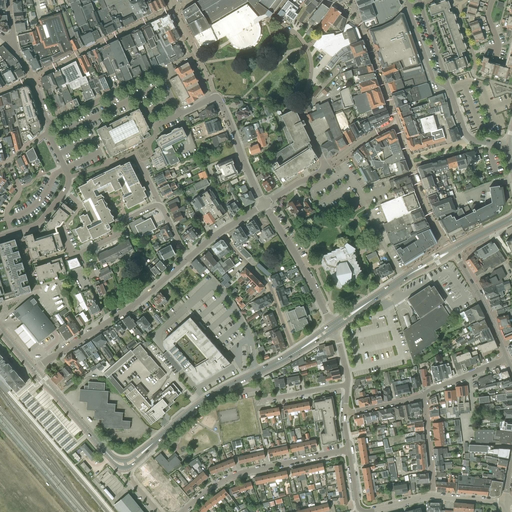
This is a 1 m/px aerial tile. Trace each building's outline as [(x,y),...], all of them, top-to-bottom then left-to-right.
[(81,38),(85,46),(94,41),(81,5),(81,4),(79,0),(69,0),(70,3),(71,6),(71,8),(81,38)] [(90,0),(79,0),(81,4),(81,5),(94,41),(101,38),(95,26),(90,14),(95,12),(90,0)] [(107,9),(103,0),(98,0),(92,2),(94,6),(100,4),(102,9),(97,11),(103,25),(108,35),(116,31),(116,30),(107,9)] [(103,0),(107,9),(115,6),(124,26),(136,20),(126,0),(103,0)] [(126,0),(136,20),(144,17),(142,12),(141,10),(142,9),(137,0),(126,0)] [(144,17),(153,12),(146,0),(137,0),(142,9),(141,10),(142,12),(144,17)] [(146,0),(153,12),(153,13),(166,6),(162,0),(146,0)] [(199,0),(195,3),(205,19),(209,24),(248,1),(258,14),(262,17),(265,14),(267,10),(268,10),(264,7),(263,7),(264,6),(258,3),(260,0),(199,0)] [(260,0),(258,3),(264,6),(263,7),(264,7),(268,10),(267,10),(268,10),(275,0),(260,0)] [(271,12),(272,13),(282,0),(275,0),(268,10),(267,11),(268,13),(271,12)] [(278,12),(277,14),(282,18),(282,17),(284,19),(291,24),(298,14),(297,13),(304,3),(306,0),(287,0),(288,0),(287,1),(288,1),(287,3),(286,3),(285,3),(281,10),(281,9),(278,12)] [(311,2),(312,3),(305,10),(298,21),(301,23),(308,13),(310,14),(317,6),(317,7),(321,2),(319,0),(307,0),(304,4),(307,6),(311,2)] [(368,5),(359,8),(358,8),(359,10),(365,27),(367,28),(368,28),(382,24),(386,22),(392,18),(398,10),(401,6),(401,5),(400,4),(398,0),(378,0),(373,2),(374,3),(368,5)] [(450,8),(447,0),(446,0),(428,7),(431,15),(450,8)] [(310,22),(308,24),(312,26),(306,34),(311,37),(315,31),(313,30),(316,27),(330,8),(322,2),(308,21),(310,22)] [(205,19),(195,3),(194,3),(187,8),(182,12),(201,49),(205,47),(217,41),(226,36),(228,40),(232,39),(235,42),(240,45),(245,45),(250,43),(254,39),(256,37),(257,34),(257,29),(255,23),(254,21),(258,17),(256,15),(247,4),(212,25),(209,25),(209,24),(205,19)] [(63,13),(61,14),(70,41),(74,51),(78,49),(81,48),(79,44),(79,43),(76,36),(75,37),(67,9),(65,5),(61,6),(63,13)] [(115,6),(107,9),(116,30),(124,26),(115,6)] [(340,15),(341,13),(332,7),(331,9),(318,27),(325,32),(331,24),(332,25),(340,15)] [(81,38),(71,8),(67,9),(75,37),(76,36),(79,43),(79,44),(81,48),(85,46),(81,38)] [(467,11),(466,14),(469,15),(468,19),(474,19),(476,13),(477,13),(477,12),(468,9),(467,11)] [(448,12),(447,10),(443,12),(460,58),(452,61),(450,57),(447,58),(449,62),(445,64),(448,72),(468,65),(465,58),(464,54),(463,52),(466,51),(453,12),(452,12),(451,11),(448,12)] [(0,12),(0,29),(5,32),(9,30),(8,22),(7,22),(7,16),(4,16),(4,12),(0,12)] [(23,12),(14,13),(15,21),(19,20),(20,22),(24,21),(23,12)] [(95,12),(90,14),(95,26),(101,38),(107,35),(101,23),(100,24),(95,12)] [(41,43),(46,58),(49,64),(71,52),(74,51),(70,41),(61,14),(61,13),(39,20),(40,25),(36,26),(41,43)] [(381,27),(369,31),(371,35),(371,36),(372,36),(372,38),(372,39),(372,38),(378,57),(380,61),(382,67),(383,68),(383,69),(392,65),(391,64),(401,61),(404,68),(406,67),(407,67),(407,68),(418,65),(418,64),(421,64),(418,57),(419,57),(418,54),(417,54),(410,34),(411,34),(410,31),(409,31),(403,14),(403,13),(400,13),(392,21),(381,27)] [(156,35),(159,41),(169,60),(177,56),(172,46),(172,47),(171,45),(178,41),(177,40),(180,38),(181,37),(177,29),(175,29),(174,28),(176,27),(170,16),(167,15),(151,23),(155,30),(154,30),(156,35)] [(346,19),(340,15),(332,25),(340,31),(341,31),(344,24),(346,19)] [(474,19),(468,19),(470,23),(469,24),(470,27),(471,29),(480,25),(479,24),(478,24),(477,21),(475,22),(474,19)] [(160,54),(155,56),(159,65),(163,63),(164,66),(171,63),(170,60),(169,60),(159,41),(156,35),(150,23),(146,25),(160,54)] [(320,51),(321,49),(323,50),(332,57),(337,53),(341,49),(349,45),(361,41),(359,35),(357,28),(348,24),(346,25),(343,33),(334,36),(334,34),(320,36),(313,46),(315,48),(320,51)] [(155,56),(160,54),(146,25),(141,27),(151,48),(151,49),(155,56)] [(480,25),(471,29),(471,30),(472,34),(481,31),(479,27),(481,27),(480,25)] [(32,32),(29,33),(33,46),(39,44),(35,28),(31,29),(32,32)] [(143,45),(146,51),(148,50),(150,55),(148,56),(153,68),(158,65),(153,54),(151,49),(150,49),(141,29),(136,31),(142,45),(143,45)] [(141,53),(146,51),(143,45),(142,45),(136,31),(131,33),(140,53),(141,53)] [(25,41),(25,44),(31,42),(29,33),(17,36),(19,42),(25,41)] [(130,34),(125,36),(138,65),(142,74),(151,69),(149,64),(145,55),(141,57),(140,55),(139,55),(139,54),(130,34)] [(483,35),(474,38),(474,40),(476,44),(484,41),(483,37),(484,36),(483,35)] [(125,36),(120,38),(133,67),(138,65),(125,36)] [(130,68),(118,40),(109,44),(125,81),(132,78),(128,69),(130,68)] [(340,58),(341,62),(367,52),(362,41),(350,45),(345,48),(342,49),(336,54),(333,58),(327,65),(331,69),(339,59),(340,58)] [(46,58),(41,43),(39,44),(40,44),(33,46),(36,55),(38,58),(42,67),(49,64),(46,58)] [(179,43),(172,46),(177,56),(169,60),(170,60),(171,63),(184,57),(184,55),(179,43)] [(109,60),(119,84),(125,82),(109,44),(102,47),(105,54),(107,54),(108,57),(108,58),(109,60)] [(35,71),(42,68),(36,56),(33,58),(33,57),(33,56),(31,52),(32,51),(30,45),(20,48),(21,51),(31,67),(33,70),(35,71)] [(25,73),(24,70),(18,60),(3,46),(0,47),(0,54),(2,56),(7,63),(11,68),(18,80),(25,76),(25,73)] [(104,63),(109,60),(108,58),(108,57),(107,54),(105,54),(102,47),(98,49),(104,63)] [(103,74),(110,90),(105,78),(109,76),(97,49),(92,51),(97,61),(103,74)] [(95,61),(97,61),(92,51),(87,53),(92,63),(96,73),(100,72),(97,64),(96,64),(95,61)] [(338,73),(339,74),(349,71),(356,69),(355,68),(358,68),(371,64),(367,52),(341,62),(342,62),(344,61),(346,67),(342,69),(338,73)] [(96,87),(95,88),(96,92),(103,89),(98,77),(97,75),(96,75),(92,68),(93,67),(87,54),(82,56),(96,87)] [(0,59),(13,82),(18,80),(11,68),(9,69),(6,64),(6,63),(4,61),(1,56),(0,56),(0,59)] [(92,89),(95,88),(96,87),(82,56),(78,58),(88,81),(89,81),(92,89)] [(481,72),(492,76),(495,65),(487,63),(489,58),(483,57),(482,60),(480,59),(480,61),(481,62),(480,65),(482,66),(481,72)] [(0,71),(2,74),(8,85),(13,82),(0,59),(0,71)] [(71,64),(59,69),(70,93),(73,92),(72,89),(80,85),(83,92),(82,93),(85,101),(95,97),(86,76),(83,77),(76,61),(70,64),(71,64)] [(169,80),(169,81),(183,107),(192,102),(204,95),(197,82),(198,82),(193,72),(188,62),(174,69),(178,76),(169,80)] [(383,70),(381,70),(383,76),(384,76),(399,70),(404,68),(404,67),(402,68),(399,62),(394,64),(392,65),(383,69),(383,70)] [(134,69),(131,70),(132,70),(135,77),(142,74),(138,65),(133,67),(134,69)] [(342,80),(354,76),(360,74),(373,72),(371,65),(356,69),(349,71),(339,74),(340,77),(341,77),(342,80)] [(399,70),(384,76),(387,83),(401,79),(402,79),(424,72),(419,73),(417,69),(419,68),(418,65),(407,68),(407,67),(404,68),(399,70)] [(492,76),(501,78),(504,67),(495,65),(492,76)] [(504,67),(501,78),(507,80),(508,73),(511,74),(511,69),(511,68),(506,67),(506,68),(504,67)] [(59,69),(53,73),(58,85),(57,85),(59,91),(60,91),(62,97),(63,97),(65,103),(73,100),(70,93),(59,69)] [(354,76),(355,80),(358,79),(359,83),(375,79),(375,78),(373,72),(360,74),(354,76)] [(401,79),(387,83),(391,93),(427,82),(424,72),(402,79),(401,79)] [(52,73),(46,76),(54,92),(59,109),(59,108),(65,106),(59,91),(57,85),(52,73)] [(103,74),(98,77),(103,89),(105,92),(110,90),(103,74)] [(54,92),(46,76),(41,79),(46,90),(49,98),(52,97),(55,104),(54,104),(56,110),(59,109),(54,92)] [(339,92),(341,99),(343,108),(344,108),(354,106),(351,95),(357,93),(361,93),(379,87),(376,79),(375,79),(353,85),(342,90),(339,92)] [(395,107),(415,101),(416,101),(432,96),(428,84),(426,84),(410,89),(410,88),(391,94),(395,107)] [(24,87),(18,89),(24,112),(23,112),(24,113),(16,115),(17,118),(23,144),(27,143),(34,137),(36,135),(39,133),(40,132),(40,131),(41,130),(41,129),(41,128),(40,128),(40,124),(39,119),(38,120),(37,116),(38,115),(37,112),(29,89),(29,88),(28,88),(28,87),(27,87),(26,87),(25,87),(24,87)] [(318,87),(311,96),(314,98),(321,89),(318,87)] [(330,91),(326,87),(322,92),(326,95),(330,91)] [(358,115),(365,112),(385,105),(384,104),(385,104),(379,88),(353,97),(356,109),(354,109),(356,114),(358,114),(358,115)] [(10,93),(14,110),(15,113),(19,112),(21,111),(23,111),(23,112),(24,112),(18,89),(10,93)] [(14,110),(10,93),(2,96),(4,106),(9,125),(16,152),(21,148),(15,123),(11,124),(10,119),(13,118),(13,116),(15,115),(14,110)] [(411,109),(398,113),(400,119),(419,112),(430,109),(429,106),(431,104),(444,100),(442,94),(432,97),(429,98),(426,99),(428,103),(411,109)] [(9,125),(4,106),(2,96),(0,96),(0,113),(0,114),(0,112),(0,111),(1,111),(0,110),(1,110),(3,116),(2,116),(4,126),(9,125)] [(348,145),(342,134),(334,116),(333,114),(329,105),(328,101),(319,105),(324,117),(322,118),(324,122),(326,121),(330,130),(339,150),(348,145)] [(395,107),(398,113),(411,109),(410,107),(417,104),(416,101),(415,101),(395,107)] [(339,110),(335,102),(331,104),(334,112),(339,110)] [(320,118),(322,118),(324,117),(319,105),(318,103),(315,105),(315,106),(316,109),(317,111),(311,114),(311,113),(307,115),(310,122),(314,120),(319,117),(320,118)] [(365,112),(368,118),(387,111),(385,105),(365,112)] [(447,105),(441,106),(443,114),(444,118),(445,118),(450,117),(447,105)] [(198,115),(199,117),(215,110),(213,106),(212,106),(209,107),(209,108),(206,109),(206,110),(204,111),(201,113),(198,115)] [(240,109),(241,111),(238,112),(236,113),(236,114),(236,115),(237,115),(239,119),(252,114),(250,108),(248,109),(247,107),(240,109)] [(272,112),(270,107),(269,108),(269,110),(264,112),(266,117),(273,115),(272,112)] [(419,112),(400,119),(401,124),(414,119),(421,117),(439,111),(440,115),(441,115),(438,107),(430,109),(419,112)] [(130,113),(131,115),(128,117),(127,115),(109,124),(110,127),(107,128),(106,125),(97,130),(110,157),(119,153),(118,151),(120,150),(121,152),(121,151),(124,149),(124,150),(132,147),(131,145),(137,143),(138,144),(142,142),(141,140),(146,137),(149,136),(147,131),(149,129),(139,109),(130,113)] [(295,109),(279,117),(290,145),(267,160),(282,183),(318,159),(311,148),(312,147),(309,141),(310,141),(304,127),(306,126),(303,120),(301,121),(295,109)] [(215,110),(199,117),(201,120),(209,116),(209,117),(210,117),(217,114),(216,113),(217,112),(216,110),(215,110)] [(373,124),(389,116),(387,111),(368,118),(370,125),(373,124)] [(401,124),(407,139),(419,135),(437,130),(433,115),(418,119),(418,118),(415,120),(414,119),(401,124)] [(389,116),(373,124),(374,128),(375,129),(387,122),(388,120),(389,117),(389,116)] [(451,117),(450,117),(445,118),(449,130),(455,127),(453,120),(452,120),(451,117)] [(372,129),(374,128),(373,124),(370,125),(368,118),(367,119),(359,121),(361,125),(360,126),(364,133),(365,134),(373,130),(372,129)] [(210,135),(224,130),(221,121),(213,124),(212,121),(206,124),(210,135)] [(354,139),(349,129),(344,132),(339,121),(337,122),(342,133),(348,145),(351,143),(355,140),(354,139)] [(350,125),(356,138),(364,133),(360,126),(358,121),(350,125)] [(256,137),(257,139),(267,136),(266,132),(263,133),(264,133),(262,128),(260,129),(258,123),(253,125),(244,128),(245,132),(247,131),(248,133),(247,133),(249,139),(256,137)] [(156,140),(159,147),(155,149),(156,152),(153,153),(154,155),(151,157),(152,160),(156,167),(158,170),(166,166),(160,153),(162,152),(160,149),(186,136),(182,127),(179,129),(178,128),(174,129),(171,131),(172,132),(166,135),(165,134),(162,135),(159,137),(159,138),(156,140)] [(455,127),(449,130),(448,131),(452,143),(460,140),(456,128),(455,127)] [(419,135),(407,139),(405,139),(407,145),(408,148),(410,148),(411,150),(411,151),(429,145),(428,143),(429,143),(433,142),(433,141),(445,138),(442,128),(437,130),(419,135)] [(379,140),(383,148),(398,140),(394,130),(392,129),(379,136),(380,139),(379,140)] [(329,141),(321,147),(326,158),(326,159),(327,159),(330,156),(331,156),(334,154),(339,150),(330,130),(328,131),(324,133),(329,141)] [(215,137),(211,138),(214,148),(219,146),(218,143),(228,140),(226,133),(215,137)] [(267,136),(257,139),(259,144),(257,144),(249,147),(252,155),(260,152),(259,148),(260,147),(260,148),(267,146),(265,141),(266,141),(265,139),(268,138),(267,136)] [(375,138),(370,141),(378,155),(377,155),(380,161),(384,161),(384,160),(382,149),(383,148),(379,140),(380,139),(379,136),(375,138)] [(398,140),(383,148),(382,149),(384,160),(401,150),(397,140),(398,140)] [(370,141),(364,145),(372,160),(375,160),(373,157),(377,155),(378,155),(370,141)] [(358,149),(357,150),(365,159),(366,158),(367,161),(372,160),(364,145),(363,145),(358,149)] [(33,148),(26,153),(31,163),(31,164),(34,163),(34,162),(35,161),(37,164),(40,162),(39,159),(38,159),(37,159),(36,158),(38,158),(33,148)] [(166,150),(168,153),(165,155),(171,166),(179,162),(172,148),(166,150)] [(365,159),(357,150),(351,156),(359,168),(358,169),(362,175),(365,182),(367,185),(371,183),(377,181),(376,179),(373,172),(372,172),(371,169),(367,161),(366,158),(365,159)] [(384,161),(386,163),(392,163),(405,161),(401,150),(384,160),(384,161)] [(474,151),(464,154),(467,164),(477,161),(480,160),(479,155),(475,156),(474,151)] [(26,153),(22,156),(28,169),(31,168),(29,164),(31,163),(26,153)] [(458,155),(454,156),(457,166),(462,165),(463,169),(468,168),(466,163),(464,154),(463,154),(459,155),(458,155)] [(28,169),(22,156),(16,161),(20,171),(22,170),(24,172),(29,170),(28,169)] [(446,159),(448,169),(457,166),(454,156),(451,157),(450,157),(446,159)] [(234,165),(232,158),(218,164),(225,180),(239,175),(236,168),(235,169),(234,165)] [(446,159),(430,163),(434,174),(439,173),(441,179),(445,190),(448,189),(445,178),(450,177),(451,177),(448,169),(446,159)] [(372,160),(367,161),(371,169),(375,168),(375,169),(382,167),(383,169),(382,170),(384,176),(389,175),(386,163),(384,161),(380,161),(381,162),(375,161),(375,160),(372,160)] [(386,163),(389,175),(395,173),(396,175),(408,171),(405,161),(392,163),(386,163)] [(84,216),(84,215),(80,217),(84,225),(75,229),(82,243),(92,238),(93,239),(106,233),(110,231),(109,228),(110,228),(109,226),(111,224),(110,223),(114,221),(102,195),(108,192),(109,194),(115,191),(121,188),(124,195),(122,196),(128,209),(148,199),(147,197),(149,196),(144,187),(142,188),(130,164),(130,162),(121,166),(120,165),(111,169),(89,180),(89,181),(87,182),(87,183),(79,187),(86,202),(82,204),(85,208),(88,214),(84,216)] [(418,169),(421,179),(431,176),(434,174),(430,163),(419,166),(418,167),(418,168),(418,169)] [(162,173),(154,177),(156,181),(177,171),(176,168),(167,172),(166,171),(162,173)] [(269,175),(266,170),(260,173),(264,179),(269,175)] [(177,171),(156,181),(158,186),(167,182),(166,180),(176,175),(175,172),(177,171)] [(0,176),(0,175),(0,185),(3,187),(6,190),(9,186),(3,173),(0,176)] [(25,181),(32,178),(31,177),(32,177),(31,175),(19,180),(20,183),(25,181)] [(32,178),(25,181),(26,184),(30,182),(34,178),(33,176),(32,177),(31,177),(32,178)] [(395,199),(414,191),(411,183),(412,183),(410,177),(408,178),(407,176),(397,180),(397,178),(389,181),(392,190),(393,194),(395,199)] [(421,179),(424,188),(439,183),(437,177),(432,179),(431,176),(421,179)] [(208,177),(202,180),(203,180),(193,185),(196,191),(209,185),(206,179),(208,178),(208,177)] [(264,183),(266,187),(268,191),(275,187),(272,181),(273,181),(271,178),(264,183)] [(159,188),(161,192),(179,184),(178,183),(177,184),(176,181),(168,185),(167,183),(159,188)] [(226,205),(227,206),(232,214),(234,215),(235,214),(236,212),(236,211),(239,210),(236,206),(239,204),(232,190),(233,189),(229,182),(228,183),(228,185),(229,187),(227,188),(228,192),(230,191),(233,197),(235,202),(231,205),(230,203),(226,205)] [(439,183),(424,188),(426,195),(438,191),(438,190),(444,188),(442,183),(439,183)] [(179,184),(161,192),(164,197),(172,193),(171,191),(180,186),(179,184)] [(250,203),(253,201),(254,200),(250,192),(249,193),(245,184),(240,187),(244,195),(240,197),(242,200),(243,201),(245,205),(246,205),(247,205),(249,204),(250,203)] [(441,219),(438,221),(442,228),(443,228),(450,241),(451,242),(466,235),(465,233),(471,229),(479,225),(479,224),(478,223),(479,223),(480,222),(498,213),(499,213),(499,212),(500,212),(500,211),(501,211),(501,210),(501,209),(502,209),(502,208),(502,207),(502,206),(502,205),(504,205),(501,185),(489,187),(489,188),(490,188),(492,203),(478,210),(476,205),(471,208),(472,209),(464,213),(461,208),(455,210),(440,216),(441,219)] [(8,192),(13,195),(16,191),(14,190),(16,188),(13,186),(8,192)] [(195,199),(192,201),(197,210),(198,209),(203,216),(202,217),(207,226),(210,224),(215,221),(215,220),(218,218),(218,219),(223,216),(226,214),(220,205),(219,206),(215,198),(216,198),(210,189),(207,191),(203,194),(199,197),(199,196),(194,199),(195,199)] [(414,191),(395,199),(380,204),(387,221),(420,207),(414,191)] [(447,198),(446,194),(445,191),(442,192),(442,191),(434,194),(434,195),(427,197),(430,204),(438,201),(447,198)] [(455,199),(454,196),(452,196),(451,197),(447,198),(431,204),(433,211),(434,211),(436,217),(440,216),(455,210),(451,200),(453,200),(455,199)] [(167,203),(172,213),(184,206),(183,206),(178,209),(175,203),(179,201),(177,198),(167,203)] [(304,208),(302,209),(300,206),(301,205),(298,201),(297,202),(296,199),(292,202),(291,201),(288,203),(289,204),(288,204),(292,210),(290,211),(292,213),(294,212),(296,216),(300,214),(300,215),(299,216),(300,218),(306,215),(305,214),(307,213),(304,208)] [(304,208),(307,213),(310,211),(312,215),(315,213),(307,200),(304,202),(306,207),(304,208)] [(47,227),(48,229),(48,230),(55,228),(56,228),(57,227),(60,226),(64,222),(69,215),(73,210),(63,203),(55,214),(46,224),(47,227)] [(184,206),(172,213),(176,222),(183,218),(180,212),(185,210),(184,206)] [(421,209),(384,224),(392,243),(393,244),(430,228),(424,217),(421,209)] [(150,218),(143,222),(141,218),(129,224),(135,237),(139,235),(140,237),(156,229),(150,218)] [(249,224),(247,225),(252,234),(257,240),(259,239),(254,233),(255,232),(257,235),(260,232),(259,230),(253,221),(252,220),(250,222),(250,223),(249,223),(249,224)] [(157,238),(159,237),(170,232),(167,225),(159,229),(161,232),(155,235),(157,238)] [(186,239),(187,238),(190,242),(192,242),(195,239),(198,237),(199,237),(199,235),(198,235),(190,225),(186,228),(188,230),(184,233),(185,233),(183,235),(186,239)] [(269,227),(262,230),(268,239),(274,235),(269,227)] [(239,251),(247,259),(252,256),(244,248),(241,244),(242,243),(243,244),(248,240),(246,238),(240,228),(239,228),(237,229),(237,232),(233,234),(233,236),(237,242),(234,244),(236,247),(239,251)] [(430,229),(410,238),(393,246),(394,249),(404,265),(423,253),(422,251),(437,242),(433,235),(430,229)] [(41,252),(41,254),(56,249),(56,248),(63,246),(59,231),(57,232),(56,232),(34,239),(33,233),(31,234),(29,235),(27,235),(25,236),(32,259),(40,257),(39,253),(41,252)] [(136,239),(137,241),(153,233),(152,231),(136,239)] [(170,232),(159,237),(160,240),(161,239),(162,241),(165,240),(166,241),(173,238),(170,232)] [(26,293),(31,291),(22,263),(21,259),(20,254),(19,251),(15,239),(10,241),(0,243),(0,253),(3,262),(2,263),(0,263),(0,301),(2,301),(4,300),(5,300),(7,296),(7,295),(5,296),(5,293),(1,281),(2,281),(4,280),(7,279),(8,279),(11,291),(12,293),(11,294),(12,297),(13,297),(16,296),(19,295),(22,294),(26,293)] [(133,250),(128,240),(118,245),(118,246),(108,251),(108,250),(97,256),(102,266),(112,261),(113,261),(123,256),(123,255),(133,250)] [(221,240),(216,243),(225,255),(230,251),(223,241),(221,240)] [(465,261),(469,266),(481,258),(482,260),(499,250),(494,243),(492,244),(491,241),(476,251),(473,253),(475,255),(465,261)] [(225,255),(216,243),(212,246),(212,249),(219,259),(225,255)] [(355,258),(353,258),(352,255),(353,254),(353,253),(355,251),(354,250),(355,248),(347,243),(344,245),(344,246),(339,247),(340,248),(335,249),(336,250),(331,251),(332,252),(327,253),(327,254),(323,255),(325,259),(321,262),(322,264),(323,265),(323,267),(325,270),(330,269),(333,277),(334,279),(335,281),(334,281),(338,288),(342,287),(341,287),(342,285),(351,283),(351,281),(361,276),(362,276),(362,273),(361,273),(361,270),(359,270),(359,267),(358,267),(358,264),(357,264),(357,261),(355,261),(355,258)] [(159,251),(157,252),(161,261),(164,260),(175,254),(171,245),(159,251)] [(481,258),(469,266),(476,276),(483,271),(484,272),(486,271),(486,270),(490,267),(491,269),(506,260),(499,250),(482,260),(481,258)] [(208,252),(201,258),(210,269),(214,265),(217,268),(220,265),(218,262),(216,263),(211,257),(208,252)] [(77,257),(69,259),(66,260),(69,271),(82,266),(77,257)] [(66,273),(61,258),(51,261),(52,264),(51,264),(50,262),(47,263),(46,264),(46,263),(37,266),(37,264),(34,265),(40,284),(43,284),(42,281),(55,277),(56,280),(58,279),(58,278),(57,274),(63,272),(64,274),(66,273)] [(153,268),(150,265),(148,267),(155,275),(157,273),(159,274),(166,267),(157,258),(153,262),(156,265),(153,268)] [(198,272),(200,275),(203,272),(207,269),(204,266),(197,258),(191,264),(198,272)] [(226,265),(222,268),(224,270),(226,272),(234,266),(235,266),(229,258),(224,262),(226,265)] [(382,261),(380,262),(386,275),(389,274),(390,274),(391,273),(392,272),(388,264),(384,266),(382,261)] [(386,275),(380,262),(378,263),(380,268),(379,268),(378,268),(373,270),(375,274),(378,273),(381,278),(381,277),(382,278),(384,277),(384,276),(386,275)] [(269,276),(272,274),(260,263),(257,265),(269,276)] [(499,283),(500,284),(508,281),(503,283),(501,279),(506,277),(501,267),(493,271),(490,276),(487,277),(478,281),(482,288),(485,286),(486,288),(491,286),(492,286),(499,283)] [(237,281),(239,283),(250,273),(245,268),(239,274),(242,276),(237,281)] [(113,273),(111,269),(98,275),(100,279),(113,273)] [(223,286),(224,286),(228,282),(231,279),(226,273),(222,277),(224,280),(220,283),(223,286)] [(246,281),(249,283),(255,277),(250,273),(239,283),(242,286),(246,281)] [(270,277),(272,283),(286,277),(288,276),(288,275),(286,276),(285,274),(281,276),(279,273),(277,274),(270,277)] [(286,277),(272,283),(275,288),(282,285),(281,282),(289,278),(288,276),(286,277)] [(247,291),(249,293),(260,282),(255,277),(249,283),(251,286),(247,291)] [(95,283),(99,295),(106,293),(103,286),(107,285),(106,281),(101,282),(101,284),(100,285),(99,281),(95,283)] [(508,281),(500,284),(495,286),(483,290),(487,299),(490,298),(490,301),(499,298),(503,297),(504,296),(502,291),(511,288),(508,281)] [(260,282),(249,293),(251,295),(256,291),(258,293),(255,295),(256,297),(259,295),(265,290),(264,288),(265,287),(260,282)] [(402,331),(412,360),(422,353),(423,353),(425,352),(424,349),(440,338),(435,331),(451,319),(435,294),(438,292),(433,286),(430,288),(429,285),(407,299),(420,319),(402,331)] [(96,300),(91,288),(88,289),(87,287),(84,288),(85,291),(81,292),(92,316),(101,312),(95,300),(96,300)] [(275,290),(279,301),(287,299),(286,295),(291,294),(289,288),(284,290),(283,287),(275,290)] [(158,293),(157,294),(157,296),(154,299),(160,306),(164,302),(165,304),(168,302),(163,297),(166,295),(162,291),(160,293),(158,293)] [(77,308),(80,313),(79,314),(75,316),(76,318),(81,326),(85,323),(85,322),(89,319),(84,312),(84,311),(83,310),(83,309),(86,307),(84,301),(80,293),(75,295),(78,300),(79,299),(81,303),(80,303),(80,304),(81,306),(77,308)] [(265,301),(269,299),(267,294),(250,303),(255,312),(263,308),(261,305),(263,304),(262,303),(265,301)] [(506,303),(502,304),(501,302),(505,300),(504,297),(489,302),(492,311),(503,308),(507,306),(506,303)] [(287,299),(279,301),(281,307),(289,304),(289,305),(300,302),(299,298),(288,301),(287,299)] [(20,319),(38,305),(33,300),(30,299),(16,311),(16,314),(20,319)] [(242,299),(238,303),(237,304),(239,306),(241,309),(245,305),(242,303),(241,303),(240,302),(242,299)] [(272,304),(269,299),(265,301),(262,303),(263,304),(261,305),(263,308),(272,304)] [(307,313),(306,310),(303,311),(303,310),(305,309),(303,303),(288,309),(295,330),(309,325),(308,323),(312,322),(309,315),(305,316),(304,314),(307,313)] [(38,305),(20,319),(22,321),(25,325),(39,342),(53,331),(56,328),(48,319),(38,305)] [(460,313),(462,319),(467,317),(471,314),(473,313),(473,314),(481,310),(478,305),(464,312),(463,311),(460,313)] [(511,315),(511,308),(511,309),(510,309),(509,307),(504,309),(496,311),(498,317),(496,318),(499,329),(510,326),(508,316),(510,315),(511,315)] [(463,324),(465,327),(468,326),(468,325),(470,324),(484,317),(481,310),(473,314),(473,313),(471,314),(467,317),(462,319),(462,320),(467,317),(469,322),(467,323),(467,322),(463,324)] [(55,316),(62,326),(61,327),(57,322),(53,325),(57,329),(58,328),(66,340),(73,336),(65,324),(60,317),(61,316),(59,313),(55,316)] [(259,317),(257,313),(246,320),(248,323),(255,318),(256,320),(259,317)] [(266,323),(274,319),(273,316),(272,314),(271,313),(263,316),(264,320),(260,322),(261,325),(266,323)] [(156,314),(153,317),(159,326),(163,323),(156,314)] [(65,318),(69,323),(67,325),(74,336),(80,331),(69,315),(65,318)] [(126,318),(137,333),(138,333),(140,336),(142,335),(138,329),(137,328),(139,326),(130,315),(126,318)] [(147,328),(148,329),(149,331),(150,330),(150,331),(147,334),(148,336),(154,331),(151,328),(149,326),(150,325),(151,324),(151,322),(150,321),(148,321),(148,322),(144,316),(137,322),(143,330),(147,328)] [(230,364),(231,364),(190,317),(166,338),(165,338),(164,340),(163,343),(164,345),(165,348),(168,350),(164,354),(163,354),(179,373),(179,372),(183,368),(196,383),(196,384),(230,364)] [(136,334),(137,333),(126,318),(122,321),(129,331),(131,329),(136,334)] [(465,328),(468,332),(486,322),(484,318),(469,326),(468,326),(465,327),(465,328)] [(274,319),(266,323),(267,327),(263,328),(264,331),(268,330),(277,326),(275,323),(276,322),(275,320),(274,319)] [(118,333),(120,336),(124,334),(122,332),(125,330),(120,322),(112,327),(117,334),(118,333)] [(457,344),(459,343),(465,339),(474,334),(478,332),(488,327),(486,322),(468,332),(459,337),(460,338),(455,341),(457,344)] [(501,329),(503,335),(511,331),(511,324),(511,325),(511,327),(501,329)] [(39,342),(25,325),(15,333),(29,350),(39,342)] [(112,327),(107,330),(113,339),(114,341),(117,339),(119,342),(121,340),(118,336),(112,327)] [(459,343),(461,346),(468,342),(469,344),(476,340),(475,340),(478,338),(479,340),(481,339),(483,343),(493,339),(489,330),(488,327),(477,333),(467,339),(465,340),(465,339),(459,343)] [(267,340),(280,335),(280,334),(280,332),(279,331),(278,328),(269,331),(265,333),(266,336),(270,334),(272,338),(267,340)] [(113,339),(107,330),(102,334),(108,342),(111,347),(113,345),(110,341),(113,339)] [(511,331),(503,335),(505,340),(511,337),(511,331)] [(101,334),(97,337),(105,350),(107,352),(112,358),(114,356),(105,344),(107,343),(101,334)] [(270,346),(270,347),(283,341),(283,340),(282,338),(281,338),(280,335),(267,340),(268,343),(272,341),(271,340),(272,340),(274,344),(270,346)] [(105,350),(97,337),(92,340),(98,349),(101,347),(109,359),(112,358),(107,352),(105,350)] [(137,344),(135,340),(126,346),(129,349),(137,344)] [(478,350),(479,350),(481,353),(497,348),(494,340),(476,346),(478,350)] [(91,341),(86,344),(97,358),(100,356),(96,352),(98,351),(91,341)] [(283,341),(270,347),(271,349),(274,348),(274,347),(275,347),(277,352),(286,348),(285,348),(286,347),(285,345),(284,344),(283,341)] [(97,358),(86,344),(82,347),(89,357),(90,356),(94,360),(97,358)] [(173,383),(161,393),(162,394),(157,399),(159,401),(156,403),(152,407),(144,398),(135,388),(131,382),(123,389),(111,374),(134,354),(151,374),(153,372),(156,370),(158,373),(155,375),(159,380),(166,374),(145,350),(140,344),(132,351),(130,350),(103,373),(107,378),(121,395),(123,393),(151,425),(170,408),(169,406),(174,401),(173,400),(181,392),(173,383)] [(324,355),(321,356),(322,359),(328,357),(327,355),(334,353),(332,345),(325,347),(325,345),(318,347),(320,352),(323,352),(324,355)] [(82,347),(77,350),(85,361),(87,360),(85,358),(88,356),(82,347)] [(85,361),(77,350),(72,353),(79,363),(82,361),(86,367),(88,366),(85,361)] [(468,358),(480,354),(478,355),(476,350),(469,353),(469,352),(462,355),(460,352),(456,354),(451,355),(456,371),(462,368),(460,361),(468,358)] [(71,353),(64,358),(64,360),(70,365),(72,368),(76,366),(78,369),(76,371),(80,377),(86,373),(82,367),(81,367),(77,361),(71,353)] [(482,361),(480,354),(468,358),(471,365),(480,362),(482,361)] [(0,373),(6,381),(12,388),(16,392),(25,384),(8,364),(7,365),(4,361),(1,358),(2,358),(0,355),(0,373)] [(462,368),(471,365),(468,358),(460,361),(462,368)] [(322,363),(324,370),(337,367),(335,359),(322,363)] [(439,365),(441,372),(450,369),(448,362),(443,364),(442,361),(439,361),(439,365)] [(430,367),(432,374),(441,372),(439,365),(430,367)] [(67,366),(63,369),(68,375),(72,372),(67,366)] [(68,375),(63,369),(60,372),(65,378),(68,375)] [(423,369),(421,369),(423,386),(430,385),(429,377),(427,377),(426,369),(423,369)] [(450,369),(441,372),(443,379),(452,377),(450,369)] [(327,377),(325,377),(325,376),(316,378),(318,383),(326,381),(333,380),(340,378),(338,370),(329,372),(329,370),(326,371),(327,377)] [(58,372),(51,379),(56,385),(64,378),(58,372)] [(441,372),(432,374),(434,382),(443,379),(441,372)] [(0,385),(7,393),(11,390),(12,388),(6,381),(0,373),(0,385)] [(287,378),(284,378),(285,385),(288,384),(289,386),(294,385),(292,374),(287,375),(287,378)] [(487,376),(478,380),(477,381),(478,383),(480,383),(481,386),(494,383),(496,383),(495,379),(493,380),(493,379),(492,376),(491,375),(487,376)] [(414,388),(420,387),(416,376),(410,378),(414,388)] [(494,383),(481,386),(473,388),(474,392),(485,390),(492,388),(492,390),(496,389),(499,389),(500,388),(511,384),(509,378),(502,381),(499,382),(496,383),(494,383)] [(101,427),(129,429),(130,421),(122,420),(123,412),(115,412),(115,404),(107,403),(108,391),(104,391),(105,383),(88,382),(88,386),(84,386),(84,389),(80,389),(79,401),(87,402),(86,410),(94,411),(94,419),(102,419),(101,427)] [(396,390),(397,395),(401,395),(401,396),(404,395),(401,385),(397,386),(396,382),(392,383),(394,390),(396,390)] [(406,395),(406,394),(408,393),(408,390),(411,389),(410,383),(401,385),(404,395),(406,395)] [(499,389),(500,392),(501,391),(502,393),(511,391),(511,385),(511,384),(500,388),(499,389)] [(469,407),(469,402),(465,403),(466,395),(468,395),(467,386),(461,387),(462,396),(463,403),(463,408),(464,408),(464,413),(467,413),(466,407),(469,407)] [(391,400),(389,388),(383,389),(384,394),(382,394),(383,402),(391,400)] [(363,389),(361,389),(365,406),(370,405),(368,397),(366,398),(365,396),(366,395),(365,391),(363,391),(363,389)] [(377,389),(374,389),(377,403),(382,402),(381,395),(378,395),(377,389)] [(458,413),(455,389),(455,392),(450,393),(453,417),(455,416),(455,413),(458,413)] [(452,418),(451,408),(447,408),(448,400),(451,400),(450,391),(444,392),(446,413),(449,413),(450,418),(452,418)] [(488,396),(478,397),(479,403),(511,399),(511,392),(494,395),(488,396)] [(429,405),(430,406),(438,404),(437,400),(440,400),(438,394),(430,398),(428,399),(429,405)] [(312,410),(314,422),(324,420),(326,433),(320,434),(322,445),(331,444),(331,443),(338,441),(334,419),(336,419),(332,396),(324,398),(324,399),(313,400),(315,410),(312,410)] [(479,403),(474,404),(474,413),(503,410),(511,409),(511,400),(502,402),(502,406),(493,407),(493,404),(482,405),(482,409),(480,409),(479,403)] [(291,412),(289,405),(283,406),(283,409),(280,409),(282,419),(285,418),(284,413),(291,412)] [(404,418),(401,406),(393,408),(396,419),(404,418)] [(272,408),(274,416),(277,415),(278,421),(281,420),(280,414),(279,407),(272,408)] [(393,408),(386,409),(387,418),(390,418),(390,420),(395,419),(393,408)] [(387,418),(386,409),(378,411),(380,422),(387,420),(387,418)] [(511,409),(503,410),(503,411),(500,412),(500,416),(504,416),(504,418),(511,417),(511,409)] [(377,411),(370,413),(372,422),(378,421),(377,418),(378,418),(377,411)] [(446,411),(430,413),(431,419),(439,418),(439,415),(442,415),(442,420),(447,420),(446,411)] [(372,422),(370,413),(363,414),(364,421),(366,421),(366,424),(372,422)] [(491,422),(491,423),(495,422),(494,422),(493,421),(489,421),(489,414),(485,414),(485,417),(476,417),(477,423),(490,422),(490,423),(491,422)] [(355,423),(356,423),(357,426),(364,424),(363,421),(362,415),(354,416),(355,423)] [(505,421),(495,422),(491,423),(491,426),(495,426),(495,427),(499,427),(504,427),(504,430),(511,431),(511,422),(509,422),(509,424),(505,423),(505,421)] [(407,424),(406,424),(407,428),(411,427),(411,428),(414,427),(415,431),(423,430),(422,422),(415,423),(410,424),(407,424)] [(263,430),(264,436),(271,435),(270,428),(263,430)] [(475,430),(475,439),(496,438),(497,436),(511,438),(511,432),(497,430),(475,430)] [(416,437),(412,438),(413,442),(424,441),(424,432),(415,432),(416,437)] [(475,443),(476,445),(488,446),(488,441),(495,441),(510,443),(511,438),(497,436),(496,438),(475,439),(475,440),(470,440),(469,443),(475,443)] [(315,439),(309,441),(310,448),(317,447),(315,439)] [(231,442),(233,449),(236,449),(236,448),(242,446),(241,440),(231,442)] [(267,450),(269,457),(275,456),(274,449),(273,446),(274,446),(274,443),(271,444),(271,447),(270,447),(271,450),(267,450)] [(87,456),(91,461),(96,457),(85,444),(80,448),(87,456)] [(296,444),(290,445),(291,452),(298,451),(296,444)] [(469,453),(468,453),(472,453),(488,454),(508,458),(509,450),(499,449),(493,449),(493,446),(488,446),(476,445),(469,445),(469,453)] [(287,446),(280,447),(282,454),(288,453),(287,446)] [(75,452),(72,455),(77,461),(80,458),(75,452)] [(181,462),(177,458),(176,456),(168,462),(167,460),(163,456),(161,453),(154,459),(168,474),(174,468),(180,463),(181,462)] [(368,463),(368,460),(376,459),(376,455),(367,456),(367,457),(360,458),(361,464),(368,463)] [(198,464),(201,463),(197,457),(188,463),(191,467),(197,463),(198,464)] [(233,458),(227,461),(230,468),(236,465),(233,458)] [(493,463),(493,465),(506,467),(506,463),(491,460),(487,459),(487,462),(490,463),(493,463)] [(227,461),(221,463),(223,470),(230,468),(227,461)] [(84,462),(80,465),(87,473),(91,470),(84,462)] [(322,462),(316,464),(319,476),(318,474),(322,473),(322,476),(325,475),(325,472),(324,472),(324,469),(322,462)] [(221,463),(215,466),(217,472),(223,470),(221,463)] [(316,464),(309,465),(312,475),(313,478),(312,475),(311,472),(315,471),(316,477),(319,476),(316,464)] [(488,464),(487,469),(490,469),(489,472),(493,473),(504,475),(506,467),(493,465),(488,464)] [(303,467),(305,474),(309,473),(310,478),(313,478),(312,475),(309,465),(303,467)] [(217,472),(215,466),(208,468),(211,475),(217,472)] [(362,468),(363,475),(370,474),(370,473),(369,470),(372,469),(375,468),(375,466),(372,466),(372,467),(369,467),(362,468)] [(140,473),(145,478),(152,473),(147,467),(140,473)] [(194,471),(203,481),(204,480),(204,481),(207,479),(206,478),(208,477),(203,471),(201,468),(199,467),(197,469),(199,471),(198,471),(200,474),(198,476),(194,471)] [(292,477),(298,475),(297,468),(290,469),(292,477)] [(286,470),(280,472),(281,479),(288,477),(286,470)] [(195,478),(193,480),(198,485),(203,481),(194,471),(193,473),(193,474),(192,475),(195,478)] [(274,473),(267,475),(269,482),(269,484),(276,483),(274,473)] [(364,481),(371,480),(373,480),(373,479),(374,479),(373,475),(376,475),(375,473),(370,473),(370,474),(363,475),(364,481)] [(469,476),(465,476),(459,475),(457,493),(498,496),(500,495),(503,481),(469,477),(469,476)] [(264,489),(261,476),(254,477),(256,484),(260,484),(261,489),(264,489)] [(428,478),(410,480),(410,483),(411,485),(411,490),(415,490),(414,485),(414,482),(416,482),(417,484),(429,483),(428,478)] [(188,484),(186,482),(187,482),(185,480),(183,482),(184,484),(186,486),(183,489),(188,494),(189,493),(190,494),(192,492),(191,491),(193,490),(188,484)] [(193,480),(188,484),(193,490),(198,485),(193,480)] [(405,482),(399,483),(401,495),(402,495),(405,493),(407,493),(407,489),(407,488),(407,487),(410,487),(409,480),(405,481),(405,482)] [(251,481),(244,484),(246,489),(253,487),(251,481)] [(401,495),(399,483),(394,484),(394,483),(390,484),(391,490),(393,489),(393,490),(394,491),(395,495),(398,494),(401,495)] [(244,484),(237,486),(239,492),(246,489),(244,484)] [(327,493),(336,492),(345,490),(344,484),(337,485),(338,491),(336,492),(336,491),(327,493)] [(156,493),(159,498),(167,490),(164,486),(156,493)] [(231,488),(227,490),(231,495),(233,494),(236,493),(238,498),(241,497),(239,492),(237,486),(231,488)] [(372,487),(365,488),(366,494),(373,493),(373,490),(378,489),(378,486),(372,487)] [(224,489),(219,493),(226,503),(223,498),(226,496),(229,501),(232,499),(228,494),(224,489)] [(159,498),(163,502),(171,495),(167,490),(159,498)] [(140,508),(128,493),(114,505),(115,506),(120,511),(143,511),(140,508)] [(219,493),(214,497),(218,502),(221,500),(224,504),(226,503),(219,493)] [(163,502),(167,506),(175,499),(171,495),(163,502)] [(214,497),(208,500),(212,506),(218,502),(214,497)] [(325,504),(322,505),(323,511),(330,510),(328,503),(326,498),(323,498),(325,504)] [(167,506),(170,510),(178,503),(175,499),(167,506)] [(208,500),(203,504),(207,510),(212,506),(208,500)]
